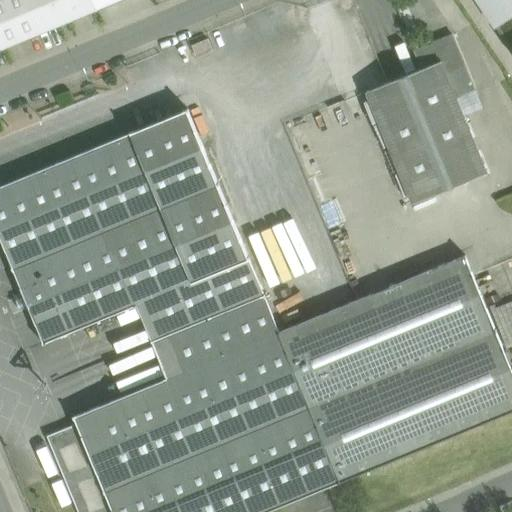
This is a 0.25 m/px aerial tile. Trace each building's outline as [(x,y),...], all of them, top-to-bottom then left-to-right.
[(30,0),(0,0),(0,48),(44,31),(30,0)] [(30,0),(44,31),(97,8),(93,0),(30,0)] [(93,0),(97,8),(117,0),(93,0)] [(511,13),(511,0),(479,0),(496,25),(503,20),(511,13)] [(511,13),(503,20),(511,32),(511,13)] [(475,90),(453,35),(414,51),(422,69),(442,61),(457,98),(475,90)] [(422,69),(367,92),(413,204),(488,173),(457,98),(442,61),(422,69)] [(188,109),(0,186),(0,236),(24,296),(15,300),(20,311),(29,307),(44,344),(47,343),(47,342),(137,305),(167,379),(77,416),(76,415),(74,416),(77,424),(112,511),(269,511),(342,482),(280,332),(188,109)] [(511,369),(465,255),(280,332),(342,482),(511,412),(511,369)] [(112,511),(77,424),(48,436),(79,511),(112,511)]
